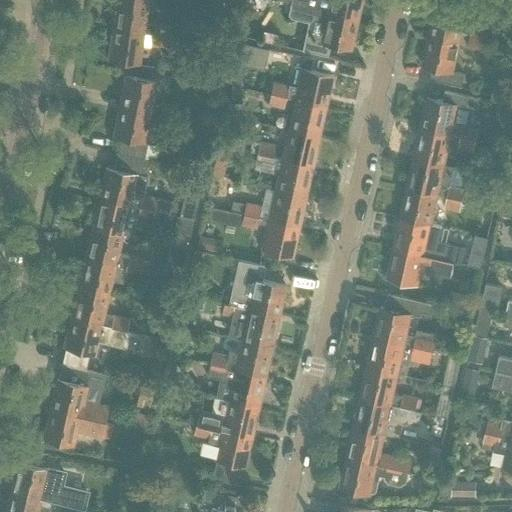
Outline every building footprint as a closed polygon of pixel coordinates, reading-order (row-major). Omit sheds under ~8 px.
[(120,0),(116,0),(112,30),(143,34),(143,33),(153,35),(152,35),(168,38),(170,25),(155,23),(154,24),(145,22),(148,4),(120,0)] [(290,0),(290,5),(356,20),(360,0),(290,0)] [(435,6),(429,36),(460,43),(491,50),(494,36),(470,31),(469,35),(462,34),(463,32),(467,13),(464,12),(463,12),(466,1),(474,3),(474,0),(441,0),(440,7),(435,6)] [(356,20),(290,5),(287,16),(290,19),(307,23),(301,51),(326,56),(328,45),(350,50),(356,20)] [(143,34),(112,30),(108,61),(139,65),(143,34)] [(168,38),(152,35),(151,48),(167,50),(168,38)] [(460,43),(429,36),(422,66),(432,68),(430,80),(461,87),(464,75),(454,73),(460,43)] [(242,43),(238,58),(263,64),(267,49),(242,43)] [(300,69),(294,99),(325,106),(332,76),(300,69)] [(125,76),(119,106),(151,113),(159,114),(161,104),(153,102),(157,83),(145,80),(125,76)] [(271,82),(268,94),(286,98),(288,85),(271,82)] [(427,97),(420,128),(452,135),(461,137),(464,125),(469,126),(474,108),(468,106),(470,97),(445,91),(443,101),(427,97)] [(286,98),(268,94),(266,104),(284,110),(286,98)] [(294,99),(287,129),(318,136),(325,106),(294,99)] [(161,103),(159,114),(174,118),(177,106),(161,103)] [(119,106),(113,136),(121,138),(117,152),(141,158),(145,143),(149,123),(156,125),(159,114),(151,113),(119,106)] [(174,118),(159,114),(156,125),(156,127),(171,131),(174,118)] [(464,125),(461,137),(476,140),(479,128),(464,125)] [(420,128),(414,158),(446,165),(449,150),(452,135),(420,128)] [(287,129),(280,159),(311,166),(318,136),(287,129)] [(452,135),(449,150),(457,152),(458,148),(474,151),(476,140),(461,137),(452,135)] [(251,141),(248,152),(256,154),(272,158),(275,144),(260,140),(259,143),(258,142),(251,141)] [(220,177),(226,148),(217,145),(210,175),(220,177)] [(106,167),(98,198),(125,204),(131,205),(139,207),(142,194),(143,194),(147,177),(138,174),(141,158),(117,152),(114,169),(106,167)] [(256,154),(253,169),(277,174),(273,189),(305,196),(311,166),(280,159),(272,158),(256,154)] [(414,158),(407,187),(439,195),(447,197),(462,200),(473,202),(473,201),(476,190),(464,188),(450,185),(454,167),(446,165),(414,158)] [(189,175),(186,187),(199,190),(202,178),(189,175)] [(245,202),(243,214),(258,217),(266,219),(298,226),(305,196),(273,189),(265,187),(261,205),(245,202)] [(407,187),(400,217),(432,225),(439,195),(407,187)] [(142,194),(139,207),(154,211),(157,198),(143,195),(143,194),(142,194)] [(462,200),(447,197),(445,208),(459,211),(462,200)] [(98,198),(91,228),(124,235),(132,237),(136,220),(139,207),(131,205),(125,204),(98,198)] [(157,198),(154,211),(173,215),(176,202),(157,198)] [(182,204),(179,217),(193,219),(195,207),(182,204)] [(154,211),(139,207),(136,220),(151,223),(154,211)] [(243,214),(240,226),(255,230),(258,217),(243,214)] [(258,217),(257,224),(264,226),(259,250),(271,253),(291,257),(298,226),(266,219),(258,217)] [(400,217),(393,247),(454,261),(461,263),(465,247),(438,241),(442,227),(432,225),(400,217)] [(91,228),(84,258),(117,265),(125,267),(128,256),(119,254),(124,235),(91,228)] [(195,249),(217,255),(221,242),(199,236),(195,249)] [(393,247),(386,278),(406,282),(419,285),(422,270),(450,277),(454,261),(393,247)] [(471,253),(468,265),(480,268),(483,256),(471,253)] [(128,256),(125,267),(140,271),(144,259),(128,255),(128,256)] [(84,258),(77,287),(110,295),(113,281),(121,283),(122,280),(125,267),(117,265),(84,258)] [(230,295),(228,305),(238,307),(272,315),(277,316),(277,315),(273,314),(275,305),(280,306),(284,285),(259,280),(262,266),(237,261),(234,276),(238,277),(234,296),(230,295)] [(140,271),(125,267),(122,280),(137,282),(140,271)] [(480,305),(492,308),(497,309),(502,287),(485,283),(480,305)] [(77,287),(70,317),(103,325),(110,295),(77,287)] [(448,304),(467,309),(471,296),(451,291),(448,304)] [(380,307),(375,327),(380,329),(378,337),(378,338),(429,349),(432,350),(434,350),(438,334),(417,330),(416,337),(407,335),(412,315),(420,317),(420,313),(426,314),(429,303),(387,293),(384,308),(380,307)] [(236,319),(238,307),(228,305),(222,304),(219,316),(236,319)] [(227,336),(239,339),(271,346),(273,337),(275,326),(270,325),(272,319),(272,315),(238,307),(236,319),(231,318),(227,336)] [(511,312),(506,311),(503,325),(511,327),(511,312)] [(113,314),(110,327),(126,330),(129,317),(113,314)] [(96,355),(99,342),(126,348),(130,331),(126,330),(110,327),(103,325),(70,317),(66,337),(63,348),(65,348),(62,363),(86,369),(89,354),(96,355)] [(489,325),(477,322),(474,336),(486,338),(489,325)] [(371,347),(366,368),(398,375),(407,377),(410,361),(425,364),(430,362),(432,350),(429,349),(378,338),(378,339),(376,346),(376,348),(371,347)] [(212,352),(209,364),(259,375),(261,365),(266,366),(271,346),(239,339),(236,353),(229,351),(228,355),(212,352)] [(470,352),(468,360),(482,363),(484,355),(470,352)] [(511,358),(499,356),(496,372),(511,375),(511,358)] [(49,408),(49,409),(106,423),(110,406),(98,404),(106,374),(86,369),(62,363),(59,379),(56,378),(52,399),(57,400),(54,409),(49,408)] [(221,379),(217,397),(257,406),(262,386),(257,385),(259,376),(264,377),(264,376),(259,375),(209,364),(206,376),(221,379)] [(360,397),(360,398),(415,410),(417,401),(394,395),(398,375),(366,368),(362,388),(367,389),(365,398),(360,397)] [(511,391),(511,375),(496,372),(492,387),(511,391)] [(444,378),(443,385),(454,387),(456,379),(448,377),(444,378)] [(461,384),(459,394),(473,397),(475,387),(461,384)] [(140,386),(135,407),(149,410),(154,389),(140,386)] [(257,406),(217,397),(215,397),(211,412),(199,410),(198,411),(196,424),(246,435),(248,426),(253,427),(257,406)] [(357,407),(353,427),(385,435),(399,438),(402,422),(418,426),(421,411),(415,410),(360,398),(359,398),(364,399),(362,408),(357,407)] [(106,423),(49,409),(54,410),(52,420),(47,419),(42,439),(74,446),(77,431),(103,437),(106,423)] [(189,409),(186,422),(196,424),(198,411),(189,409)] [(488,420),(485,433),(511,438),(511,420),(502,418),(501,424),(488,420)] [(106,423),(103,437),(110,438),(113,424),(106,423)] [(246,435),(196,424),(193,436),(209,440),(208,444),(216,446),(213,460),(244,467),(248,446),(244,445),(246,436),(251,437),(251,436),(246,435)] [(378,464),(385,435),(353,427),(348,448),(353,449),(351,458),(378,464)] [(511,438),(485,433),(483,443),(495,446),(495,448),(494,453),(505,455),(502,468),(511,470),(511,438)] [(148,450),(145,463),(172,468),(175,455),(148,450)] [(381,453),(378,464),(387,466),(408,470),(411,460),(389,455),(381,453)] [(344,468),(339,488),(359,492),(372,495),(375,493),(379,475),(384,476),(384,478),(388,484),(399,486),(406,482),(408,470),(387,466),(378,464),(351,458),(346,457),(346,458),(351,459),(349,469),(344,468)] [(9,492),(9,493),(14,494),(39,500),(81,509),(85,492),(58,486),(61,472),(47,468),(46,469),(19,463),(16,462),(11,482),(16,484),(14,493),(9,492)] [(423,476),(421,484),(424,488),(431,490),(434,479),(423,476)] [(451,481),(451,496),(475,496),(475,481),(451,481)] [(7,502),(4,511),(36,511),(39,500),(14,494),(12,503),(7,502)]
